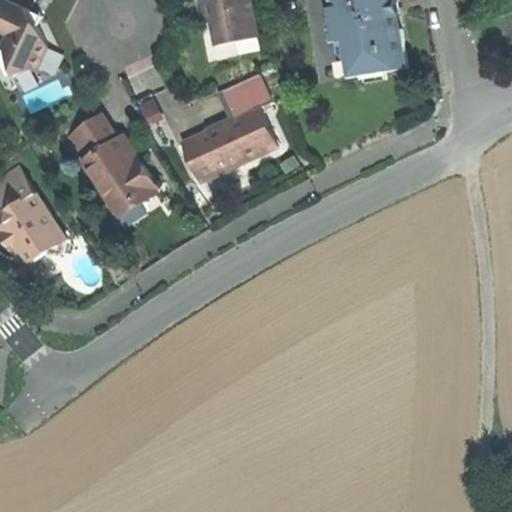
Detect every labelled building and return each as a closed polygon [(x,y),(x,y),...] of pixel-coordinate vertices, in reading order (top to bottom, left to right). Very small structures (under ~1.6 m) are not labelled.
[(203,0),(200,1),(202,12),(204,24),(215,22),(219,45),(241,41),(240,33),(260,29),(254,0),(203,0)] [(337,0),(350,78),(409,68),(403,29),(400,29),(397,15),(399,12),(399,6),(398,1),(395,0),(337,0)] [(40,27),(44,17),(25,6),(23,10),(7,1),(0,14),(0,29),(11,36),(6,46),(8,51),(0,55),(11,78),(15,78),(18,75),(34,68),(38,70),(50,46),(43,33),(40,27)] [(240,33),(241,41),(242,49),(263,45),(260,29),(240,33)] [(275,102),(262,74),(224,92),(237,119),(198,137),(185,143),(203,181),(207,179),(235,167),(280,146),(263,108),(275,102)] [(111,124),(105,114),(69,137),(118,213),(160,186),(142,158),(136,162),(111,124)] [(68,239),(20,165),(0,178),(0,195),(9,210),(9,220),(0,225),(0,231),(7,242),(15,255),(23,250),(31,262),(47,251),(63,254),(68,239)] [(240,178),(235,167),(207,179),(213,191),(240,178)]
